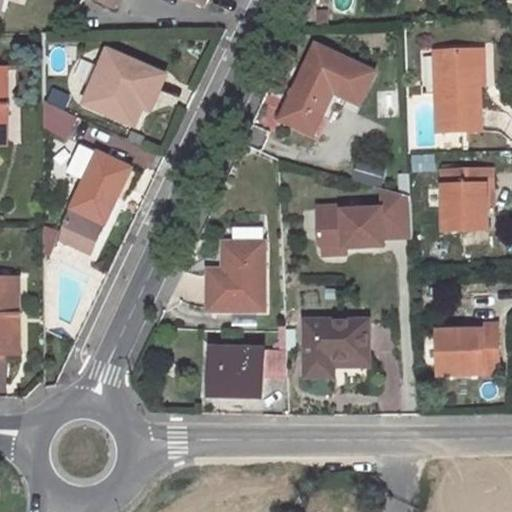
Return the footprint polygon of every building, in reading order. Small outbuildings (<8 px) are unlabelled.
[(96,0),(114,9),(118,0),(96,0)] [(109,51),(86,104),(136,126),(160,74),(109,51)] [(480,84),(479,51),(435,52),(437,132),(481,131),(480,84)] [(303,78),(282,121),(313,135),(333,93),(303,78)] [(43,103),(43,130),(66,140),(76,117),(43,103)] [(85,180),(72,208),(86,215),(71,246),(89,255),(130,170),(80,145),(67,170),(85,180)] [(357,163),(352,182),(379,189),(380,189),(383,170),(357,163)] [(491,187),(491,171),(443,172),(444,230),(488,229),(487,187),(491,187)] [(411,239),(409,197),(380,189),(379,189),(380,210),(342,211),(342,206),(316,207),(317,246),(321,250),(345,249),(383,247),(383,240),(411,239)] [(264,244),(227,244),(227,275),(210,274),(210,311),(265,311),(264,244)] [(18,280),(0,279),(0,353),(14,354),(12,317),(18,316),(18,280)] [(333,370),(333,361),(368,361),(367,323),(307,324),(308,375),(333,375),(333,370)] [(494,376),(493,327),(477,328),(477,333),(435,334),(437,378),(494,376)] [(295,331),(286,331),(287,350),(296,349),(295,331)] [(211,350),(210,394),(264,395),(265,377),(288,378),(287,352),(211,350)] [(368,361),(333,361),(333,370),(368,369),(368,361)]
